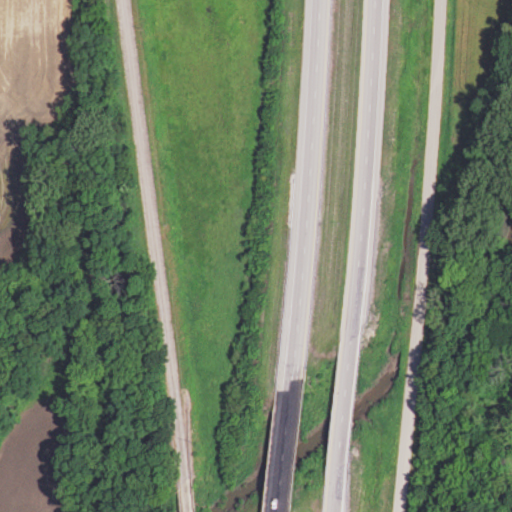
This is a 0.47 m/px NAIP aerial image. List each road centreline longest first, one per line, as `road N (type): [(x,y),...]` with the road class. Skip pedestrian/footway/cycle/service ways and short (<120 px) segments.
road 1 (residential): [(399,511),(426,268),(439,0)]
road 2 (residential): [(188,501),(124,0)]
road 3 (motorway): [(321,0),(293,394)]
road 4 (motorway): [(351,340),(374,0)]
road 5 (motorway): [(337,500),(351,340)]
